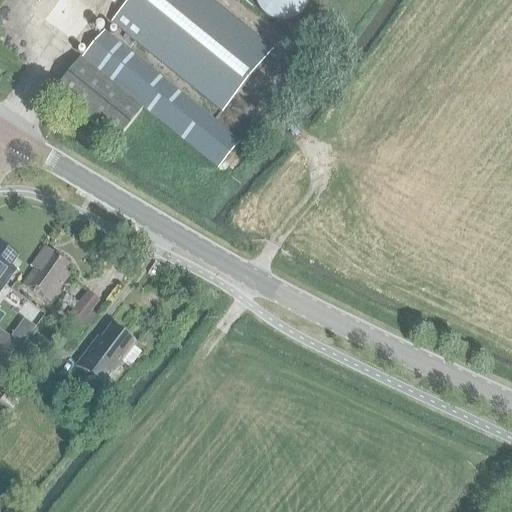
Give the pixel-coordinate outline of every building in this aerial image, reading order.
[(129,0),(110,24),(221,114),(271,52),(206,0),(129,0)] [(81,59),(53,94),(115,144),(143,109),(217,170),(239,143),(102,33),(81,59)] [(0,292),(15,272),(9,268),(16,259),(0,247),(0,292)] [(21,287),(48,306),(69,276),(63,272),(67,266),(43,248),(30,268),(33,270),(21,287)] [(98,303),(86,294),(67,319),(78,328),(98,303)] [(135,345),(111,327),(94,350),(89,347),(74,367),(105,390),(123,366),(121,365),(135,345)] [(19,346),(0,332),(0,365),(3,368),(19,346)] [(24,390),(46,407),(58,395),(38,379),(24,390)] [(0,416),(5,420),(16,405),(4,396),(0,400),(0,416)]
